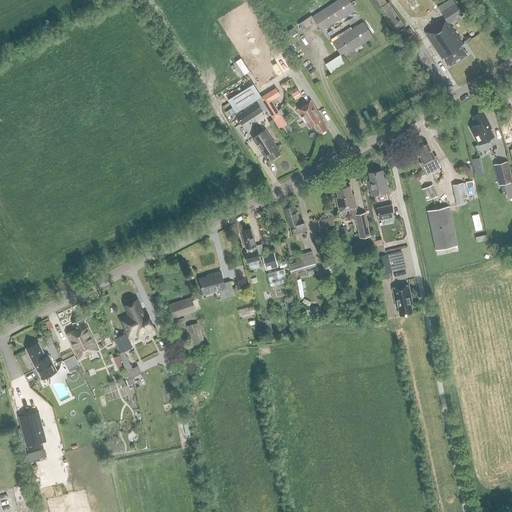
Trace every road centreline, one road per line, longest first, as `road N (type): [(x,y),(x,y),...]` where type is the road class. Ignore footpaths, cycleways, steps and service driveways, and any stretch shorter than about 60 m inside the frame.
road 1 (tertiary): [(0,332),(387,135)]
road 2 (unclassified): [(387,135),(464,511)]
road 3 (tertiary): [(387,135),(511,64)]
